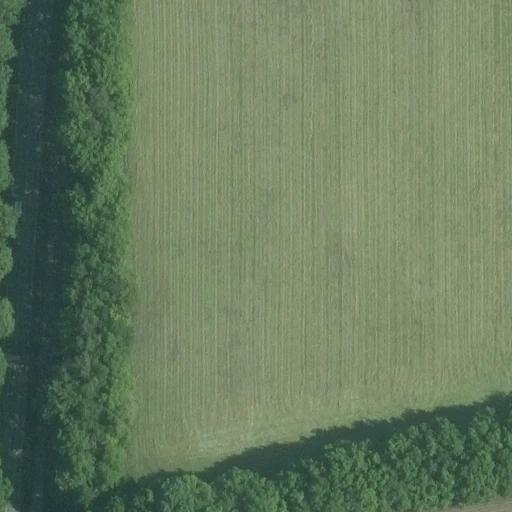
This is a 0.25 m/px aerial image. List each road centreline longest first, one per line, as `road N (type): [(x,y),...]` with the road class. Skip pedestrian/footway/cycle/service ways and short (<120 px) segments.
road 1 (secondary): [(5,511),(39,0)]
road 2 (track): [(134,511),(511,436)]
